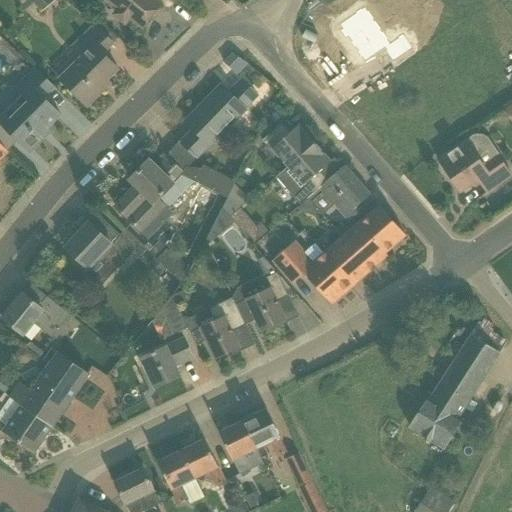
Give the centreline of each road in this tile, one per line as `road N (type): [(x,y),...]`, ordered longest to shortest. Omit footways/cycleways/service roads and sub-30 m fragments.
road 1 (tertiary): [(50,511),(71,468),(345,336),(461,265)]
road 2 (residential): [(0,260),(64,180),(219,28),(274,24)]
road 3 (residential): [(461,265),(288,68),(274,24)]
